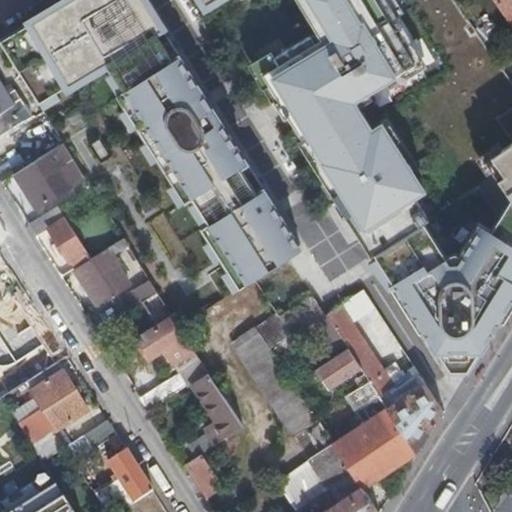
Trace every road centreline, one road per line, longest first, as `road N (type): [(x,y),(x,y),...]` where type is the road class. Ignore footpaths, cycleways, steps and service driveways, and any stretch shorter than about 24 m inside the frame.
road 1 (residential): [(0,209),(194,511)]
road 2 (tertiary): [(424,511),(511,368)]
